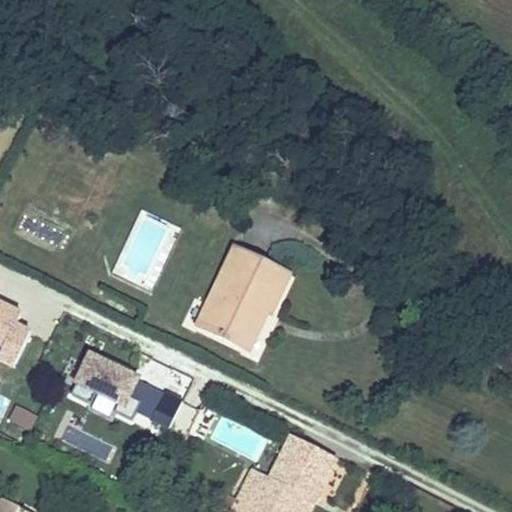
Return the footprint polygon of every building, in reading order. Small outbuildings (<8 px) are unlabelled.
[(185,333),(227,355),(243,329),(234,325),(242,311),(258,319),(263,322),(281,282),(225,254),(185,333)] [(236,360),(249,336),(258,319),(242,311),(234,325),(243,329),(227,355),(236,360)] [(143,387),(146,381),(89,354),(71,392),(165,437),(173,420),(157,413),(165,397),(143,387)] [(30,435),(37,417),(14,407),(6,425),(30,435)] [(286,444),(259,501),(253,511),(293,511),(298,502),(309,506),(329,467),(286,444)] [(253,511),(259,501),(240,491),(231,509),(218,501),(213,511),(215,511),(253,511)] [(306,511),(309,506),(298,502),(293,511),(306,511)]
